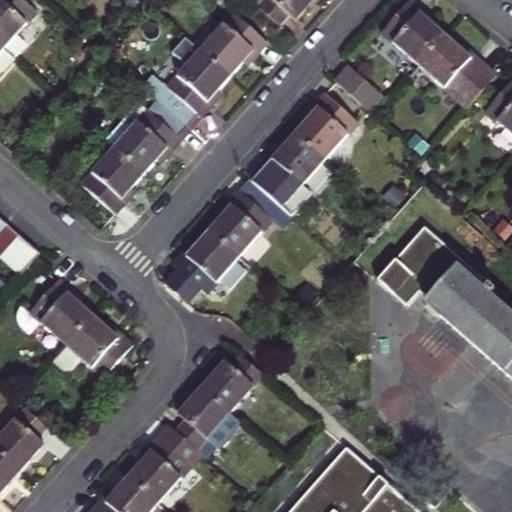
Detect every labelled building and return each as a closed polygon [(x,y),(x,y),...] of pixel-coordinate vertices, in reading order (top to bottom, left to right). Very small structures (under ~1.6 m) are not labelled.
[(0,0),(0,47),(8,54),(39,18),(18,0),(0,0)] [(264,0),(257,8),(279,27),(289,16),(296,21),(313,0),(264,0)] [(441,36),(423,20),(426,16),(410,1),(381,34),(416,65),(441,36)] [(267,44),(234,15),(201,52),(231,78),(248,59),(251,62),(267,44)] [(460,52),(441,36),(416,65),(452,96),(480,63),(463,48),(460,52)] [(169,88),(155,76),(145,88),(158,99),(193,129),(219,100),(215,97),(231,78),(201,52),(187,40),(173,56),(187,68),(169,88)] [(0,82),(17,62),(8,54),(0,47),(0,82)] [(511,64),(483,97),(511,122),(511,64)] [(382,95),(348,66),(335,81),(368,110),(382,95)] [(309,113),(312,115),(308,120),(296,134),(326,161),(357,125),(324,96),(309,113)] [(193,129),(158,99),(117,148),(148,174),(164,154),(169,157),(193,129)] [(285,208),(294,216),(313,194),(304,186),(326,161),(296,134),(283,150),(278,154),(275,151),(251,179),(252,180),(285,208)] [(136,195),(132,193),(148,174),(117,148),(87,184),(121,212),(136,195)] [(229,206),(232,208),(215,228),(245,254),(276,218),(285,208),(252,180),(244,190),(243,189),(229,206)] [(407,199),(396,189),(388,198),(399,208),(407,199)] [(294,216),(285,208),(276,218),(288,228),(296,218),(294,216)] [(0,216),(0,238),(11,226),(0,217),(0,216)] [(0,255),(3,258),(22,236),(11,226),(0,238),(0,255)] [(511,317),(477,287),(486,278),(427,226),(375,284),(405,310),(418,295),(428,304),(426,308),(511,384),(511,317)] [(215,228),(199,247),(196,244),(181,261),(214,290),(245,254),(215,228)] [(14,268),(33,246),(22,236),(3,258),(14,268)] [(14,268),(25,277),(44,256),(33,246),(14,268)] [(76,304),(79,300),(61,285),(33,316),(44,326),(70,349),(94,320),(76,304)] [(97,317),(79,300),(76,304),(94,320),(97,317)] [(34,339),(44,326),(33,316),(26,310),(24,312),(22,317),(22,323),(22,328),(34,339)] [(117,334),(97,317),(94,320),(114,337),(117,334)] [(117,334),(114,337),(94,320),(70,349),(57,364),(66,371),(75,371),(84,361),(107,382),(135,350),(117,334)] [(263,366),(246,351),(234,365),(227,359),(204,387),(232,411),(268,370),(263,366)] [(178,431),(206,454),(210,457),(220,446),(222,448),(244,421),(232,411),(204,387),(181,413),(188,419),(178,431)] [(32,414),(0,450),(29,475),(51,450),(45,444),(54,433),(32,414)] [(178,431),(172,425),(146,456),(149,459),(133,477),(164,504),(206,454),(178,431)] [(0,450),(0,497),(5,502),(29,475),(0,450)] [(295,511),(410,511),(346,456),(295,511)] [(98,511),(156,511),(164,504),(133,477),(117,496),(114,494),(98,511)]
